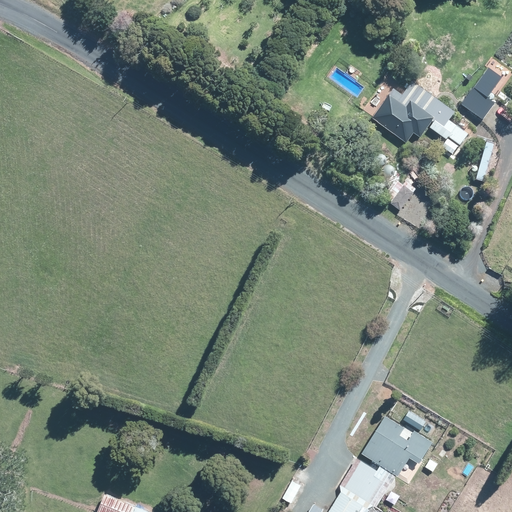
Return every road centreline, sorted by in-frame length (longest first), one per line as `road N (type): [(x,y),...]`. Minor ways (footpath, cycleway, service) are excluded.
road 1 (unclassified): [(511,322),(122,72),(0,5)]
road 2 (unknown): [(424,265),(306,499)]
road 3 (unknown): [(455,285),(511,156)]
